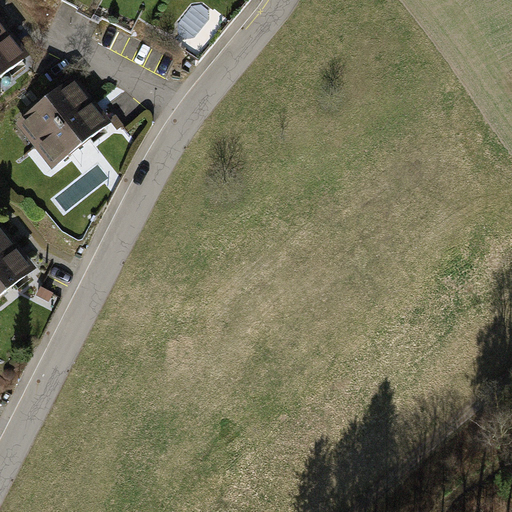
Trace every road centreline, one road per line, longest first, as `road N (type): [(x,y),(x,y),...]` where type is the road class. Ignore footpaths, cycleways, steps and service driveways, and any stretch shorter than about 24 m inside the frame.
road 1 (residential): [(0,474),(192,115),(280,0)]
road 2 (track): [(511,382),(357,511)]
